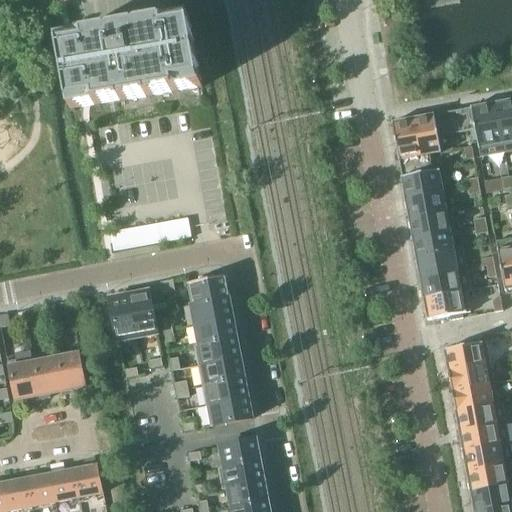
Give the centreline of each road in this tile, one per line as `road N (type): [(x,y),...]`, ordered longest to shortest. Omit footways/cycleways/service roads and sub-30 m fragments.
road 1 (residential): [(345,0),(440,511)]
road 2 (residential): [(0,295),(204,256),(226,255),(240,265),(288,511)]
